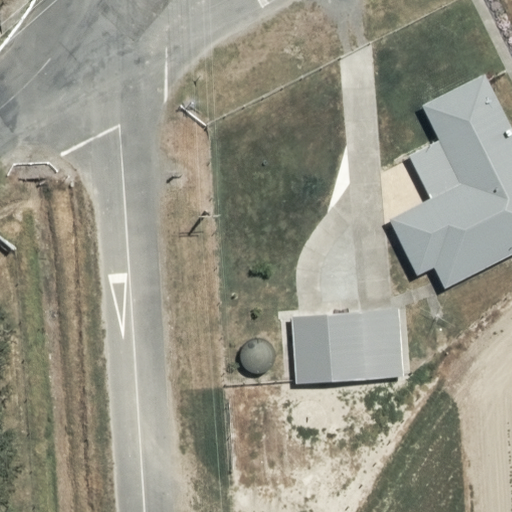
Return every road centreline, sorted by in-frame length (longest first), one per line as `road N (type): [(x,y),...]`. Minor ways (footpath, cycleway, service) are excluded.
road 1 (unclassified): [(80,20),(117,126),(141,511)]
road 2 (unclassified): [(80,20),(166,27),(218,0)]
